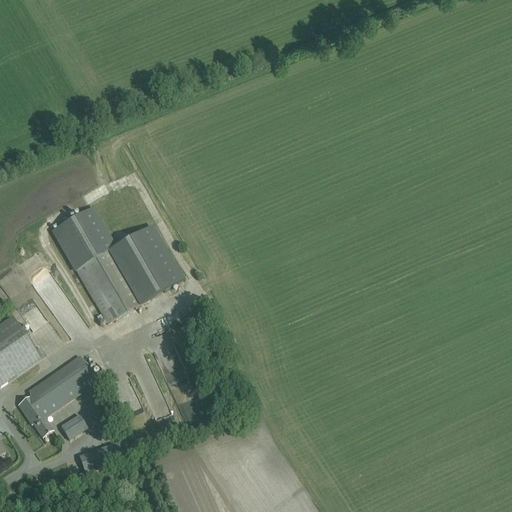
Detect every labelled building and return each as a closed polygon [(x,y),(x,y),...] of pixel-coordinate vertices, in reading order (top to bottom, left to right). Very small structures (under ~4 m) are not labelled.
[(94,210),(52,234),(75,273),(76,272),(108,327),(152,301),(185,282),(153,228),(121,247),(117,249),(94,210)] [(155,333),(173,329),(170,318),(152,322),(155,333)] [(0,327),(0,390),(42,362),(12,319),(0,327)] [(98,385),(91,375),(80,359),(28,394),(31,398),(19,407),(32,427),(33,426),(43,440),(54,433),(46,421),(98,385)] [(200,399),(182,406),(188,423),(206,416),(200,399)] [(76,416),(58,431),(69,444),(87,429),(76,416)] [(235,450),(209,460),(214,472),(239,462),(235,450)] [(76,459),(82,476),(104,468),(97,451),(76,459)]
